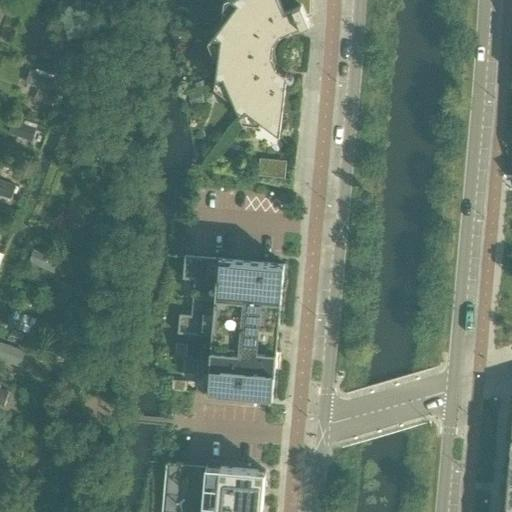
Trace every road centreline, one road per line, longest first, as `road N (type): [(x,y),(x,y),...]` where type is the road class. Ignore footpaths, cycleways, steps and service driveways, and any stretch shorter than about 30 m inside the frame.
road 1 (tertiary): [(361,0),(322,427)]
road 2 (tertiary): [(453,390),(483,0)]
road 3 (residential): [(322,427),(453,390)]
road 4 (tertiary): [(442,511),(453,390)]
